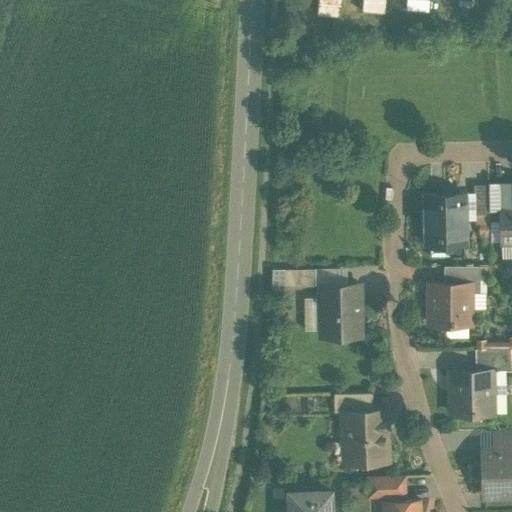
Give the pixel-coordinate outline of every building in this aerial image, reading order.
[(319,0),(318,10),(340,12),(341,0),(319,0)] [(489,183),(475,183),(475,213),(490,213),(489,183)] [(467,242),(466,192),(425,192),(426,242),(431,242),(450,242),(467,242)] [(511,207),(502,207),(503,241),(504,241),(511,240),(511,207)] [(450,242),(431,242),(431,254),(451,254),(450,242)] [(480,264),(445,264),(444,281),(469,281),(469,291),(480,291),(480,264)] [(296,268),(286,268),(286,285),(316,285),(315,268),(296,268)] [(444,281),(433,281),(433,297),(432,297),(432,322),(445,322),(469,322),(469,291),(469,281),(444,281)] [(362,328),(361,282),(321,283),(322,329),(362,328)] [(511,355),(511,346),(476,347),(476,368),(491,368),(491,369),(511,368),(511,355)] [(491,369),(491,368),(476,368),(452,369),(453,412),(492,411),(491,369)] [(366,391),(335,392),(335,410),(344,410),(344,408),(367,408),(366,391)] [(367,408),(344,408),(344,410),(345,433),(352,435),(352,455),(369,455),(370,459),(388,459),(387,440),(386,440),(385,407),(367,408)] [(511,428),(496,429),(496,448),(511,448),(511,428)] [(511,448),(496,448),(483,449),(485,492),(511,491),(511,448)] [(405,475),(369,476),(369,494),(385,493),(386,498),(404,498),(403,493),(405,492),(405,475)] [(331,511),(331,488),(290,489),(290,511),(331,511)] [(404,498),(386,498),(386,511),(420,511),(420,497),(404,498)]
